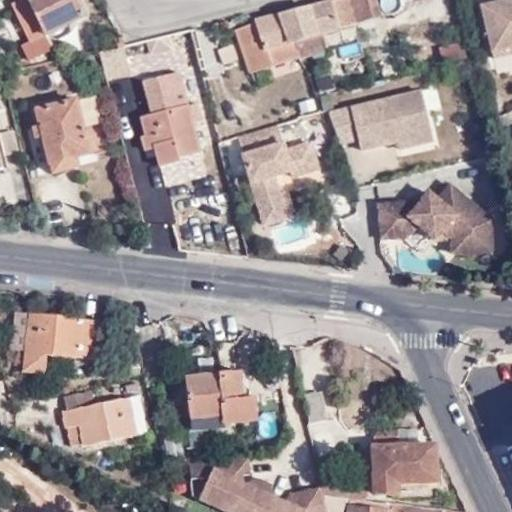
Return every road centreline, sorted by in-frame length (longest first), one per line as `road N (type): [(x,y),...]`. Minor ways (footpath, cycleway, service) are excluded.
road 1 (secondary): [(0,256),(419,306)]
road 2 (secondary): [(419,306),(417,340),(495,511)]
road 3 (unknown): [(264,287),(292,458)]
road 4 (residential): [(119,0),(133,26),(240,0)]
